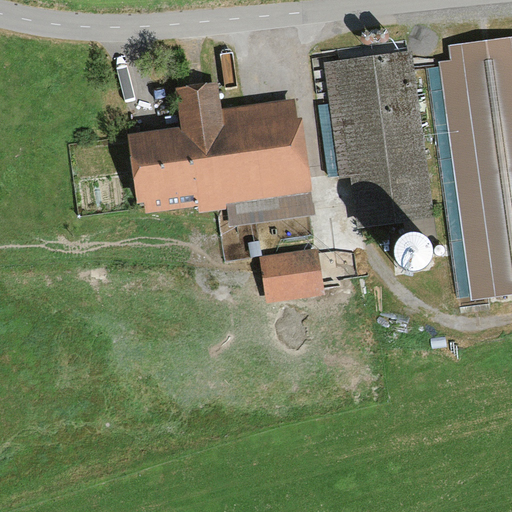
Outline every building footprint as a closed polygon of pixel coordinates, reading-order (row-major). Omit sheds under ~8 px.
[(457,63),(447,64),(480,301),(511,296),(511,41),(455,49),(457,63)] [(415,52),(328,66),(341,174),(355,176),(364,226),(400,227),(405,236),(410,234),(416,233),(421,234),(425,236),(443,233),(415,52)] [(177,90),(185,132),(196,160),(200,208),(198,216),(227,212),(226,204),(317,193),(303,120),(298,122),(295,99),(241,107),(223,110),(219,84),(177,90)] [(159,136),(130,140),(141,216),(200,208),(196,160),(185,132),(159,136)] [(414,275),(421,274),(427,271),(432,266),(435,260),(436,253),(434,246),(431,240),(425,236),(421,234),(416,233),(410,234),(405,236),(399,240),(396,246),(394,252),(394,259),(397,265),(402,271),(408,274),(414,275)] [(318,253),(263,260),(269,302),(323,295),(318,253)]
